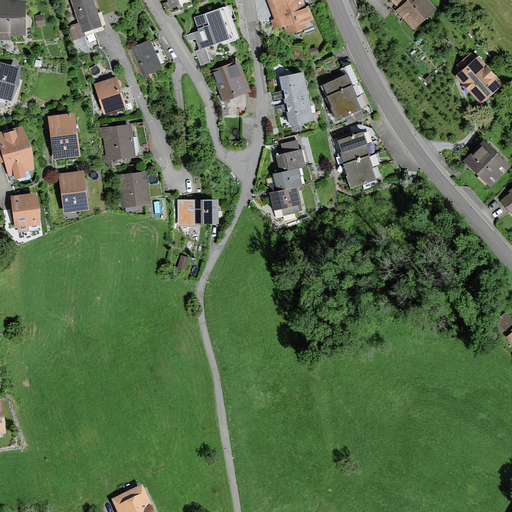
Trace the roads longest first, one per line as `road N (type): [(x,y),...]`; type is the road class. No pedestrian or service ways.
road 1 (unclassified): [(251,170),(199,294),(237,511)]
road 2 (tertiary): [(334,0),(408,139),(511,262)]
road 3 (residential): [(185,57),(175,78),(187,181),(175,181),(119,48)]
road 4 (residential): [(248,0),(261,104),(251,170)]
road 5 (residential): [(185,57),(201,82),(219,148),(251,170)]
